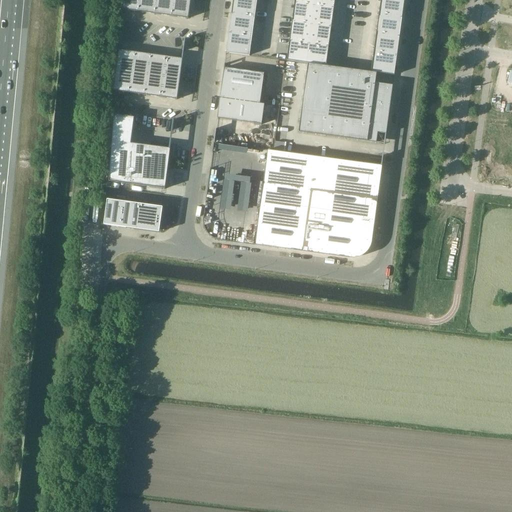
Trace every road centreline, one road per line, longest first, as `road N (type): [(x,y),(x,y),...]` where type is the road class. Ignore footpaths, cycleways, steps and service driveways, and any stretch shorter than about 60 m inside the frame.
road 1 (unclassified): [(421,0),(380,270),(182,252)]
road 2 (unclassified): [(74,511),(106,242)]
road 3 (unclassified): [(219,0),(182,252)]
road 4 (unclassified): [(466,47),(449,184)]
